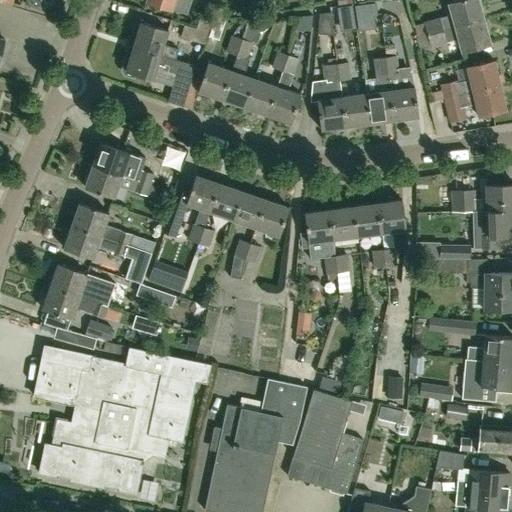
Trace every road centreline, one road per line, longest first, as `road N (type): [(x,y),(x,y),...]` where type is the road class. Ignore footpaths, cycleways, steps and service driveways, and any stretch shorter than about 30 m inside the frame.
road 1 (residential): [(511,142),(322,163),(62,81)]
road 2 (residential): [(0,232),(62,81)]
